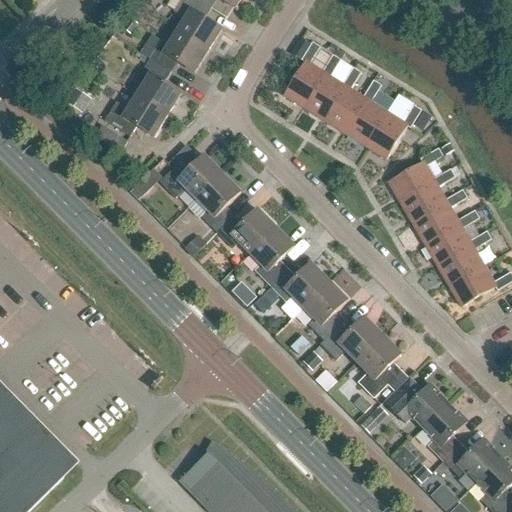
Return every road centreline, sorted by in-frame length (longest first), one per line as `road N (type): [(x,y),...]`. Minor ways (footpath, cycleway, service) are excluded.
road 1 (residential): [(511,406),(225,115),(299,0)]
road 2 (tertiary): [(216,363),(0,145)]
road 3 (residential): [(216,363),(63,511)]
road 4 (tertiary): [(365,511),(216,363)]
